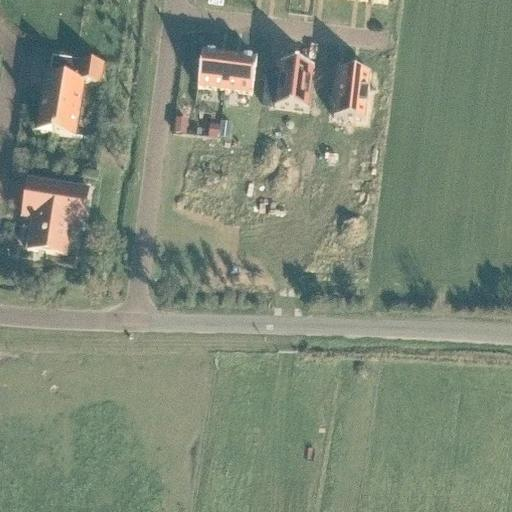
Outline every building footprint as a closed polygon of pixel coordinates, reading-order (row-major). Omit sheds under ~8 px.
[(202,55),(197,92),(225,95),(229,58),(202,55)] [(229,58),(225,95),(252,98),(257,62),(229,58)] [(56,137),(75,140),(79,113),(83,85),(100,88),(103,68),(80,64),(77,83),(45,78),(43,91),(40,107),(36,134),(40,135),(56,137)] [(265,80),(262,107),(274,109),(274,110),(308,115),(308,113),(307,113),(312,72),(313,72),(314,70),(280,66),(280,67),(281,67),(280,75),(279,82),(265,80)] [(339,73),(333,121),(365,124),(370,77),(339,73)] [(177,122),(176,135),(184,136),(186,123),(177,122)] [(221,125),(219,140),(229,141),(231,126),(221,125)] [(211,129),(209,140),(217,141),(218,130),(211,129)] [(82,229),(89,191),(29,182),(22,220),(32,221),(27,253),(66,259),(72,227),(82,229)]
